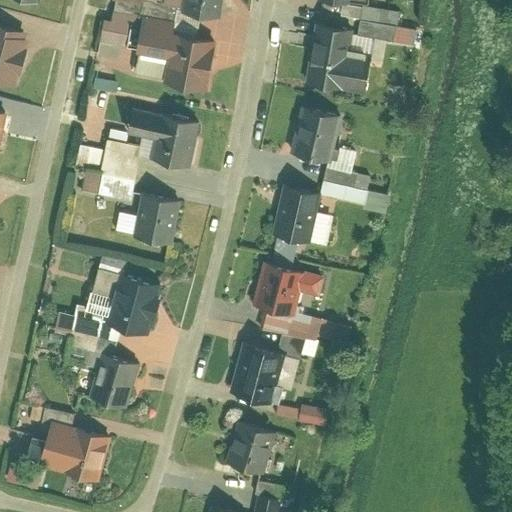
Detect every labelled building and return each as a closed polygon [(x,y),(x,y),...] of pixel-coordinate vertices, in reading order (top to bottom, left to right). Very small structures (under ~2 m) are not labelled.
[(222,0),(179,0),(179,6),(221,11),(222,0)] [(396,36),(400,9),(362,4),(359,30),(396,36)] [(112,19),(103,17),(100,38),(126,43),(131,13),(113,10),(112,19)] [(174,20),(142,15),(136,48),(168,54),(172,29),(174,20)] [(352,25),(317,20),(308,82),(364,90),(369,56),(347,53),(352,25)] [(0,22),(0,81),(14,85),(27,29),(0,22)] [(214,36),(172,29),(168,54),(164,81),(205,88),(214,36)] [(339,112),(302,103),(292,148),(328,157),(339,112)] [(127,129),(154,135),(159,113),(132,107),(127,129)] [(187,165),(197,116),(160,109),(159,113),(154,135),(150,158),(187,165)] [(142,142),(107,135),(100,169),(136,176),(142,142)] [(360,199),(366,172),(326,163),(319,189),(360,199)] [(136,176),(100,169),(96,189),(132,196),(136,176)] [(319,189),(286,181),(274,231),(307,239),(319,189)] [(179,196),(141,189),(134,233),(172,239),(179,196)] [(337,239),(340,210),(325,209),(322,237),(337,239)] [(303,267),(265,258),(255,300),(266,303),(293,309),(303,267)] [(157,278),(122,269),(109,320),(144,329),(157,278)] [(260,325),(315,339),(321,316),(293,309),(266,303),(260,325)] [(64,309),(62,326),(79,328),(80,310),(64,309)] [(281,346),(245,338),(233,387),(269,396),(273,379),(280,349),(281,346)] [(139,359),(103,349),(91,395),(127,404),(139,359)] [(273,379),(291,383),(299,354),(280,349),(273,379)] [(282,411),(303,414),(304,404),(283,401),(282,411)] [(306,416),(335,421),(338,407),(309,402),(306,416)] [(277,427),(239,417),(229,461),(267,470),(277,427)] [(110,432),(51,418),(40,462),(100,476),(110,432)] [(32,482),(37,462),(15,457),(10,477),(32,482)] [(258,509),(265,511),(281,511),(293,484),(272,475),(258,509)] [(242,511),(244,509),(212,502),(209,511),(242,511)]
